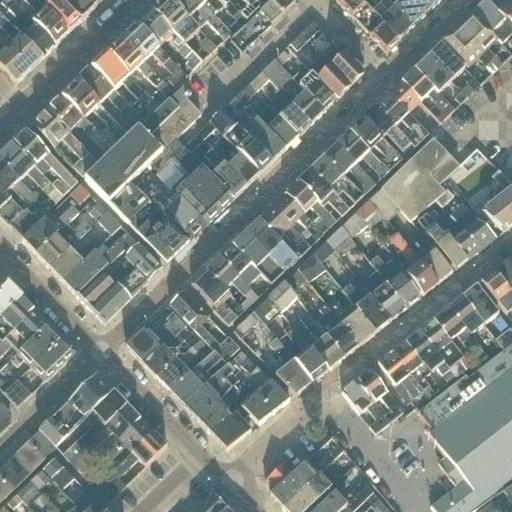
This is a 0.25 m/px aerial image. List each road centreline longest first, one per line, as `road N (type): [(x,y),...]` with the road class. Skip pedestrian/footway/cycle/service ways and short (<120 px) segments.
road 1 (residential): [(104,350),(246,212)]
road 2 (residential): [(0,124),(132,0)]
road 3 (residential): [(104,350),(212,455)]
road 4 (residential): [(0,249),(104,350)]
